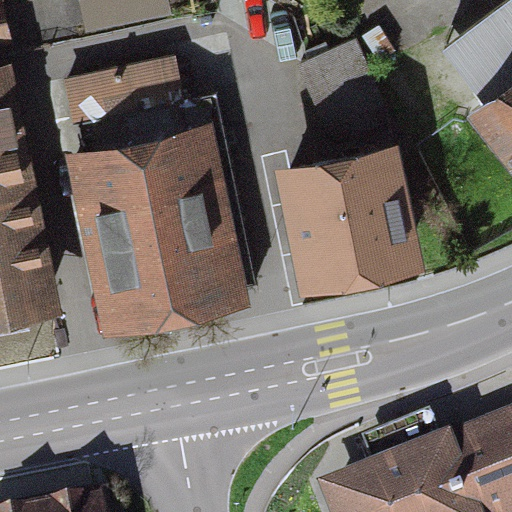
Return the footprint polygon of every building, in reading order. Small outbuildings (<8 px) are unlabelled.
[(0,0),(0,38),(11,36),(3,0),(0,0)] [(169,0),(81,0),(87,30),(173,15),(169,0)] [(365,45),(302,68),(331,146),(393,123),(365,45)] [(10,63),(0,65),(0,326),(60,314),(10,63)] [(511,67),(460,107),(511,175),(511,67)] [(214,124),(64,150),(96,332),(247,305),(214,124)] [(394,138),(266,163),(291,289),(419,264),(394,138)] [(511,511),(511,417),(313,498),(318,511),(511,511)] [(103,511),(101,501),(45,511),(103,511)]
